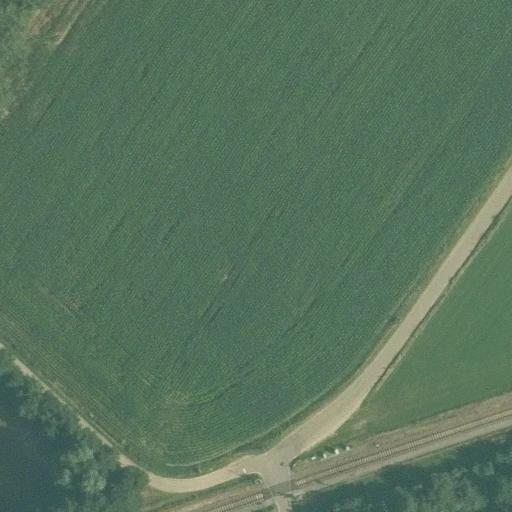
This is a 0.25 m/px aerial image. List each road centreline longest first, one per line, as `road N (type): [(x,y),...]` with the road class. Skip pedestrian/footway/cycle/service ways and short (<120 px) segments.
road 1 (unclassified): [(272,459),(354,397),(511,180)]
road 2 (unclassified): [(272,459),(184,485),(141,478),(0,354)]
